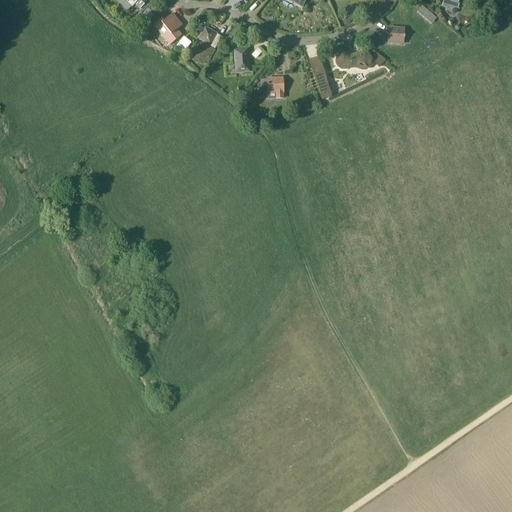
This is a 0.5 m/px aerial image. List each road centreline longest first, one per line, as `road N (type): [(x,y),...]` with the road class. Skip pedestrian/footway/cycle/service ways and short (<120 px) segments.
road 1 (track): [(413,467),(314,284),(265,137),(219,94),(86,0)]
road 2 (unclassified): [(390,0),(373,22),(311,43),(168,0)]
